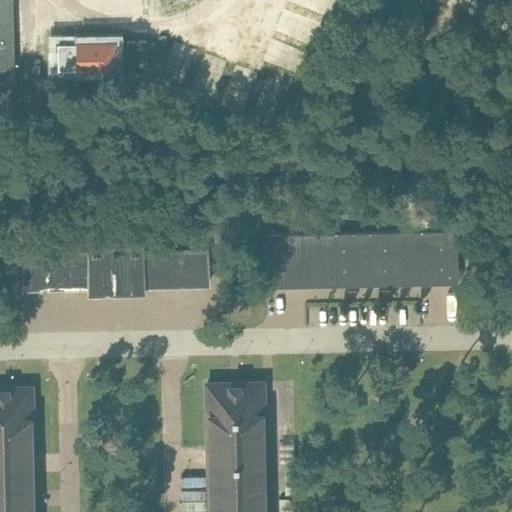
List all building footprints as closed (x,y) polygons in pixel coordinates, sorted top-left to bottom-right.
[(14,0),(0,0),(0,85),(16,85),(14,0)] [(147,40),(126,40),(126,65),(147,65),(147,40)] [(268,285),(459,282),(458,228),(456,228),(455,218),(440,218),(441,229),(267,232),(268,285)] [(209,246),(145,248),(144,243),(88,245),(88,249),(24,250),(24,288),(89,285),(89,292),(147,291),(146,285),(210,283),(209,246)] [(265,511),(263,381),(206,382),(209,511),(265,511)] [(0,511),(34,511),(31,386),(0,386),(0,511)]
